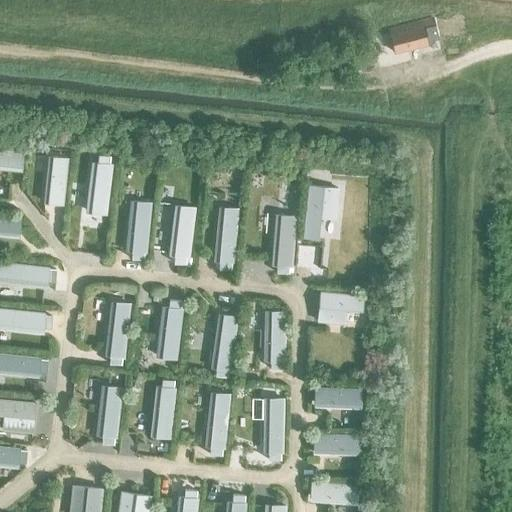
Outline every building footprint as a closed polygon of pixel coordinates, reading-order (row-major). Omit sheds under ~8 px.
[(388,34),(392,50),(423,43),(420,27),(388,34)] [(0,167),(25,171),(27,152),(0,149),(0,167)] [(94,160),(88,213),(108,215),(114,163),(110,163),(111,155),(99,153),(98,161),(94,160)] [(49,155),(44,202),(64,204),(69,156),(49,155)] [(302,237),(318,238),(318,230),(322,231),(322,223),(320,222),(321,216),(335,218),(339,187),(308,184),(302,237)] [(133,197),(127,250),(132,250),(131,258),(143,260),(144,252),(146,252),(151,199),(133,197)] [(175,202),(169,254),(173,255),(173,263),(184,264),(185,256),(188,256),(193,204),(175,202)] [(219,207),(214,261),(219,261),(218,269),(230,270),(231,262),(234,263),(239,209),(219,207)] [(276,214),(271,264),(276,265),(276,273),(287,274),(288,266),(291,266),(296,216),(276,214)] [(0,234),(17,236),(19,218),(0,216),(0,234)] [(0,279),(45,285),(46,281),(54,282),(55,270),(47,269),(47,267),(0,260),(0,279)] [(320,290),(317,320),(345,323),(347,310),(360,311),(362,294),(320,290)] [(163,307),(157,357),(177,359),(183,309),(181,309),(182,301),(170,299),(169,307),(163,307)] [(111,300),(105,355),(109,355),(109,363),(121,365),(121,357),(124,357),(131,302),(111,300)] [(0,325),(41,331),(42,327),(50,328),(51,316),(43,315),(43,313),(0,307),(0,325)] [(265,311),(264,361),(270,361),(269,369),(281,369),(281,361),(285,361),(285,311),(265,311)] [(218,312),(211,367),(216,367),(215,375),(227,377),(228,370),(231,370),(238,315),(218,312)] [(0,370),(37,375),(37,371),(45,372),(47,360),(39,359),(39,357),(0,351),(0,370)] [(156,384),(151,436),(171,438),(177,387),(175,386),(175,378),(163,377),(162,385),(156,384)] [(101,386),(95,435),(101,435),(100,443),(112,445),(113,437),(115,437),(120,387),(101,386)] [(314,406),(363,408),(363,390),(314,388),(314,406)] [(211,392),(205,445),(209,446),(209,454),(221,455),(221,447),(223,447),(229,394),(211,392)] [(36,401),(0,397),(0,413),(4,414),(2,429),(33,432),(36,401)] [(265,398),(263,452),(268,452),(268,460),(280,460),(281,452),(284,452),(285,398),(265,398)] [(314,433),(313,453),(361,454),(362,434),(314,433)] [(0,444),(0,464),(15,466),(15,462),(23,462),(25,450),(17,450),(17,446),(0,444)] [(311,480),(309,500),(357,503),(359,484),(311,480)] [(99,511),(102,487),(70,484),(67,511),(99,511)] [(178,497),(176,511),(196,511),(198,499),(196,499),(197,491),(185,489),(184,497),(178,497)] [(121,491),(117,511),(149,511),(152,495),(121,491)] [(227,502),(226,511),(245,511),(247,503),(245,503),(246,495),(234,494),(233,502),(227,502)] [(266,503),(265,511),(285,511),(286,504),(266,503)]
